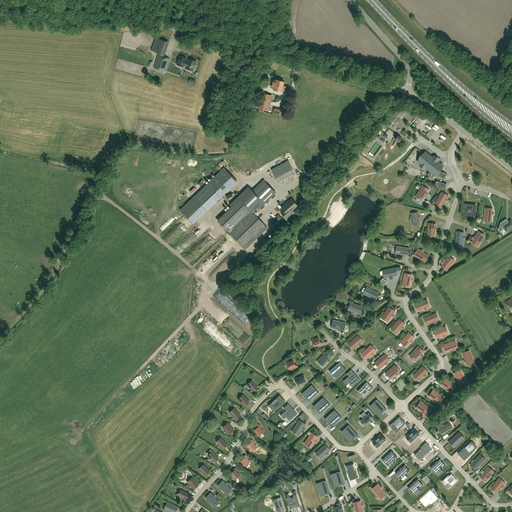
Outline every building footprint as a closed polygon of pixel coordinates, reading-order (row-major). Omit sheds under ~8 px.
[(151,50),(159,53),(164,40),(156,37),(151,50)] [(169,58),(158,55),(154,67),(165,71),(169,58)] [(195,66),(196,61),(189,59),(188,60),(186,59),(186,58),(180,56),(177,64),(183,67),(184,66),(186,67),(186,68),(193,71),(194,68),(195,68),(195,66)] [(276,79),(276,81),(273,80),(271,83),(275,85),(274,88),(274,89),(277,90),(278,89),(282,90),(285,91),(286,87),(283,86),(284,81),(276,79)] [(268,110),(272,96),(272,95),(263,93),(262,93),(259,93),(259,96),(258,98),(261,98),(258,108),(268,110)] [(382,132),(378,138),(383,142),(388,136),(382,132)] [(434,159),(426,152),(416,164),(419,166),(420,165),(425,169),(425,168),(430,171),(427,175),(432,179),(443,165),(437,161),(438,159),(435,157),(434,159)] [(294,172),(288,161),(271,170),(274,174),(277,173),(281,179),(294,172)] [(205,206),(222,195),(237,181),(225,168),(181,210),(190,220),(205,206)] [(244,248),(267,226),(250,209),(255,204),(259,208),(275,192),(264,181),(253,192),(249,187),(230,205),(231,206),(217,220),(244,248)] [(417,196),(423,199),(426,194),(427,192),(429,189),(422,185),(420,188),(421,189),(417,196)] [(441,195),(437,202),(442,205),(445,201),(445,200),(446,198),(447,198),(448,195),(442,191),(440,194),(441,195)] [(287,202),(281,207),(284,210),(281,212),(286,218),(291,214),(290,212),(297,205),(292,199),(287,203),(287,202)] [(469,205),(469,207),(463,206),(462,213),(468,214),(468,212),(474,212),(474,206),(469,205)] [(485,219),(491,220),(492,214),(492,212),(492,211),(492,208),(485,207),(484,211),(486,211),(485,219)] [(420,225),(418,216),(419,216),(418,212),(411,213),(414,226),(420,225)] [(502,226),(506,231),(511,226),(511,221),(511,220),(502,226)] [(428,235),(435,235),(435,230),(435,227),(436,227),(435,227),(436,224),(428,223),(428,227),(429,227),(428,235)] [(456,243),(463,243),(463,238),(463,235),(464,235),(463,235),(464,232),(456,231),(456,235),(457,235),(456,243)] [(482,235),(477,232),(474,237),(473,239),(471,242),(478,246),(479,243),(478,242),(482,235)] [(398,247),(396,254),(402,255),(404,255),(405,255),(408,256),(409,248),(406,247),(405,249),(398,247)] [(424,260),(427,254),(423,252),(423,251),(422,251),(420,250),(417,248),(413,255),(416,257),(417,256),(424,260)] [(452,261),(447,257),(444,261),(442,263),(440,266),(446,271),(448,268),(447,267),(452,261)] [(392,268),(392,269),(384,271),(386,278),(397,275),(395,268),(392,268)] [(403,284),(410,286),(411,280),(411,278),(412,277),(411,277),(412,274),(404,273),(404,276),(405,276),(403,284)] [(219,281),(213,286),(216,289),(225,281),(219,274),(216,277),(219,281)] [(369,288),(365,295),(375,300),(379,293),(369,288)] [(417,305),(419,311),(424,309),(426,308),(427,308),(430,307),(427,299),(424,301),(424,302),(417,305)] [(350,310),(361,314),(364,307),(360,306),(360,307),(352,304),(350,310)] [(383,317),(388,320),(391,316),(392,316),(393,314),(395,311),(389,306),(387,309),(388,310),(383,317)] [(433,315),(426,318),(428,324),(433,322),(434,322),(436,321),(439,320),(436,313),(433,314),(433,315)] [(393,328),(397,332),(401,328),(403,326),(405,324),(399,319),(397,321),(398,322),(393,328)] [(334,321),(333,328),(338,329),(340,330),(341,330),(344,331),(346,323),(342,322),(342,323),(334,321)] [(435,332),(438,338),(443,336),(445,335),(448,333),(446,326),(442,327),(443,329),(435,332)] [(402,341),(407,346),(410,342),(411,342),(410,341),(412,340),(412,339),(414,337),(409,332),(406,334),(407,335),(402,341)] [(350,344),(354,349),(358,345),(359,345),(358,345),(360,343),(361,343),(363,341),(358,335),(355,337),(356,338),(350,344)] [(314,338),(311,339),(315,346),(319,344),(320,345),(323,344),(322,342),(321,342),(318,337),(314,339),(314,338)] [(445,345),(447,351),(452,349),(454,348),(455,348),(458,347),(455,340),(452,341),(452,342),(445,345)] [(363,353),(368,358),(372,354),(372,355),(372,354),(374,353),(374,352),(376,350),(371,344),(368,347),(369,348),(363,353)] [(411,355),(416,359),(420,356),(420,355),(422,354),(422,353),(424,351),(418,346),(416,348),(417,349),(411,355)] [(325,355),(319,361),(324,365),(332,356),(326,351),(324,354),(325,355)] [(469,352),(463,354),(464,359),(465,360),(466,362),(465,362),(466,362),(467,365),(474,362),(473,359),(472,360),(469,352)] [(377,363),(381,367),(385,364),(387,362),(390,360),(385,354),(382,356),(383,357),(377,363)] [(286,362),(290,369),(294,367),(294,368),(298,367),(297,365),(295,365),(293,360),(289,362),(288,361),(286,362)] [(339,362),(329,371),(332,375),(334,373),(338,377),(346,370),(339,362)] [(387,373),(392,378),(396,374),(398,373),(398,372),(400,370),(395,364),(393,367),(393,368),(387,373)] [(415,375),(420,379),(423,376),(424,376),(425,374),(426,374),(428,371),(423,366),(420,368),(421,369),(415,375)] [(460,371),(455,374),(457,379),(458,381),(458,382),(459,382),(460,384),(467,381),(465,378),(464,378),(460,371)] [(349,376),(343,381),(346,385),(348,383),(352,387),(360,380),(357,377),(353,373),(349,376)] [(304,375),(294,379),(297,385),(306,381),(304,375)] [(446,380),(442,386),(447,389),(449,390),(452,392),(456,386),(453,384),(453,385),(446,380)] [(253,382),(248,387),(253,392),(258,388),(253,382)] [(367,382),(357,391),(358,391),(361,394),(367,388),(370,391),(373,388),(367,382)] [(310,386),(302,394),(308,401),(319,392),(315,388),(313,390),(310,386)] [(434,392),(430,397),(434,400),(435,400),(437,401),(436,402),(437,402),(439,404),(444,397),(441,395),(440,396),(434,392)] [(244,396),(239,401),(244,406),(249,402),(244,396)] [(274,411),(271,413),(272,413),(274,411),(284,402),(282,399),(282,398),(280,396),(271,403),(274,406),(271,408),(274,411)] [(321,399),(313,406),(320,414),(330,405),(327,401),(325,403),(321,399)] [(375,404),(371,408),(379,416),(386,409),(377,399),(373,402),(375,404)] [(428,408),(421,403),(417,409),(427,415),(431,409),(428,407),(428,408)] [(286,410),(280,415),(284,419),(286,417),(289,421),(297,414),(294,411),(290,407),(286,410)] [(235,409),(230,414),(235,420),(240,415),(235,409)] [(332,411),(324,419),(331,426),(341,417),(338,413),(336,415),(332,411)] [(363,418),(360,421),(361,421),(365,425),(364,425),(365,426),(373,418),(373,417),(373,418),(369,413),(367,415),(363,418)] [(304,427),(306,425),(299,420),(297,423),(299,424),(294,431),(300,434),(302,430),(303,430),(304,428),(304,427)] [(395,420),(386,429),(386,430),(387,429),(389,431),(390,432),(392,431),(395,433),(401,426),(402,427),(395,420)] [(441,426),(438,428),(441,434),(447,431),(450,429),(453,428),(450,422),(442,427),(441,426)] [(229,424),(224,429),(229,435),(234,430),(229,424)] [(258,427),(254,430),(257,433),(255,435),(257,437),(264,431),(260,428),(261,427),(259,424),(257,426),(258,427)] [(347,430),(343,434),(350,442),(358,435),(348,425),(345,428),(347,430)] [(318,437),(312,432),(310,435),(311,436),(306,443),(311,446),(314,442),(315,442),(316,440),(316,439),(318,437)] [(459,432),(448,442),(454,448),(464,438),(459,432)] [(410,433),(402,440),(408,446),(416,439),(410,433)] [(227,445),(222,439),(221,438),(217,442),(218,443),(217,444),(222,449),(227,445)] [(377,438),(369,445),(374,451),(382,443),(377,438)] [(251,442),(247,446),(250,449),(249,450),(250,452),(257,447),(254,443),(255,442),(252,439),(251,441),(251,442)] [(471,441),(458,452),(464,459),(477,447),(471,441)] [(328,452),(330,450),(325,444),(323,447),(324,448),(318,453),(322,458),(326,454),(328,452),(328,453),(328,452)] [(419,461),(431,450),(425,444),(413,455),(419,461)] [(392,451),(382,460),(387,465),(397,456),(392,451)] [(219,458),(214,453),(208,457),(214,463),(219,458)] [(245,457),(240,461),(243,464),(242,465),(244,467),(250,462),(247,458),(248,458),(246,455),(244,456),(245,457)] [(470,465),(475,470),(484,461),(478,456),(470,465)] [(440,459),(430,467),(435,473),(445,464),(440,459)] [(353,462),(345,465),(350,479),(358,477),(353,462)] [(406,463),(396,472),(402,478),(411,469),(406,463)] [(210,472),(205,466),(204,465),(199,468),(201,470),(200,471),(205,476),(210,472)] [(234,470),(230,474),(233,477),(232,478),(233,480),(240,475),(237,471),(235,468),(234,469),(234,470)] [(487,468),(480,476),(486,482),(491,475),(490,474),(492,472),(487,468)] [(336,475),(331,477),(335,487),(344,484),(340,471),(335,472),(336,475)] [(447,476),(442,481),(445,485),(448,483),(451,486),(457,480),(451,474),(448,477),(447,476)] [(419,477),(409,486),(415,492),(424,483),(419,477)] [(493,487),(498,491),(501,487),(503,485),(505,482),(499,477),(497,480),(498,481),(493,487)] [(193,479),(188,484),(194,489),(199,485),(193,479)] [(222,480),(217,485),(222,490),(225,493),(227,495),(231,490),(225,484),(225,483),(222,480)] [(322,484),(317,486),(320,496),(330,493),(326,480),(321,482),(322,484)] [(378,484),(372,489),(374,491),(375,490),(380,497),(385,492),(382,488),(380,486),(378,484)] [(182,490),(180,496),(179,496),(182,498),(186,500),(189,494),(182,490)] [(437,498),(430,490),(420,500),(425,506),(430,502),(431,504),(437,498)] [(210,492),(205,498),(210,502),(213,505),(215,507),(219,502),(213,496),(213,495),(210,492)] [(300,505),(296,494),(293,495),(294,497),(290,498),(290,496),(286,497),(290,508),(293,507),(293,506),(296,505),(297,506),(300,505)] [(284,510),(280,496),(273,499),(276,510),(279,508),(280,511),(284,510)] [(361,500),(353,503),(354,506),(356,506),(357,511),(362,511),(364,511),(363,507),(363,506),(362,506),(362,504),(361,500)] [(176,511),(178,507),(167,502),(164,510),(169,511),(176,511)]
